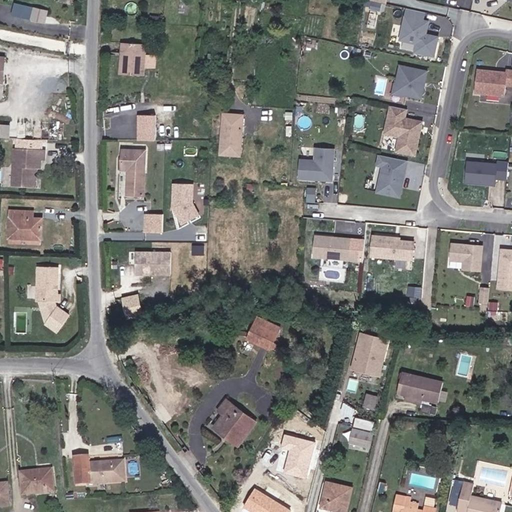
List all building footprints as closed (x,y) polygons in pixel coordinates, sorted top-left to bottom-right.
[(33,7),(30,20),(45,23),(47,10),(33,7)] [(426,13),(407,9),(406,17),(424,20),(426,13)] [(426,34),(429,21),(424,20),(406,17),(401,40),(417,44),(416,52),(435,56),(439,37),(426,34)] [(123,42),(121,74),(144,75),(146,43),(123,42)] [(400,66),(395,93),(422,99),(428,72),(400,66)] [(511,85),(511,70),(508,71),(507,73),(479,70),(477,93),(507,96),(508,86),(511,85)] [(407,109),(392,106),(386,133),(400,136),(397,150),(416,155),(423,122),(406,118),(407,109)] [(221,154),(241,155),(243,115),(224,113),(221,154)] [(137,115),(137,140),(155,139),(155,114),(137,115)] [(0,136),(11,137),(12,123),(1,123),(0,136)] [(400,136),(386,133),(382,147),(397,150),(400,136)] [(332,182),(334,149),(314,148),(313,160),(299,159),(298,181),(332,182)] [(13,184),(33,186),(34,166),(37,166),(41,167),(42,159),(45,159),(45,150),(15,149),(13,184)] [(122,149),(122,169),(129,170),(128,194),(145,195),(146,150),(122,149)] [(400,196),(407,161),(381,155),(379,165),(384,166),(378,191),(400,196)] [(467,161),(465,183),(495,185),(495,179),(506,180),(507,161),(496,161),(496,163),(467,161)] [(197,219),(198,182),(176,181),(175,219),(197,219)] [(316,188),(306,188),(305,203),(316,204),(316,188)] [(33,218),(33,211),(11,210),(9,237),(41,239),(42,219),(33,218)] [(146,212),(145,230),(165,230),(165,212),(146,212)] [(353,238),(316,235),(315,257),(351,260),(353,238)] [(396,237),(374,235),(372,256),(414,260),(415,242),(401,240),(395,240),(396,237)] [(484,246),(453,243),(451,260),(465,261),(464,269),(481,271),(484,246)] [(511,250),(503,249),(499,289),(511,289),(511,250)] [(172,251),(137,251),(137,273),(172,273),(172,251)] [(52,301),(53,266),(38,266),(36,300),(39,300),(52,301)] [(488,304),(490,288),(481,287),(480,303),(488,304)] [(139,295),(123,298),(128,318),(143,314),(139,295)] [(60,303),(57,301),(52,301),(39,300),(47,319),(60,303)] [(60,303),(47,319),(59,329),(71,313),(60,303)] [(278,334),(256,323),(248,338),(270,349),(278,334)] [(404,331),(402,343),(413,346),(416,333),(404,331)] [(389,339),(360,332),(351,370),(380,377),(389,339)] [(407,396),(424,401),(438,404),(444,383),(404,373),(398,394),(407,396)] [(379,396),(366,393),(363,408),(376,411),(379,396)] [(423,406),(424,401),(407,396),(405,402),(423,406)] [(239,445),(257,421),(227,399),(219,410),(224,414),(215,427),(239,445)] [(355,419),(353,427),(372,431),(374,423),(355,419)] [(369,447),(372,434),(352,430),(349,443),(369,447)] [(307,477),(315,442),(283,435),(280,448),(288,450),(283,472),(307,477)] [(326,448),(334,450),(336,442),(329,440),(326,448)] [(90,463),(89,457),(75,458),(77,483),(90,482),(91,484),(126,481),(125,461),(90,463)] [(37,475),(37,471),(21,473),(24,495),(55,491),(53,474),(37,475)] [(345,511),(346,511),(352,488),(328,482),(322,506),(337,510),(345,511)] [(464,482),(458,511),(459,511),(500,511),(503,503),(471,496),(474,484),(464,482)] [(0,507),(11,506),(8,483),(0,484),(0,507)] [(289,511),(290,511),(255,490),(244,507),(251,511),(289,511)] [(406,496),(398,495),(395,509),(403,510),(402,511),(435,511),(436,507),(410,502),(406,501),(406,497),(406,496)]
